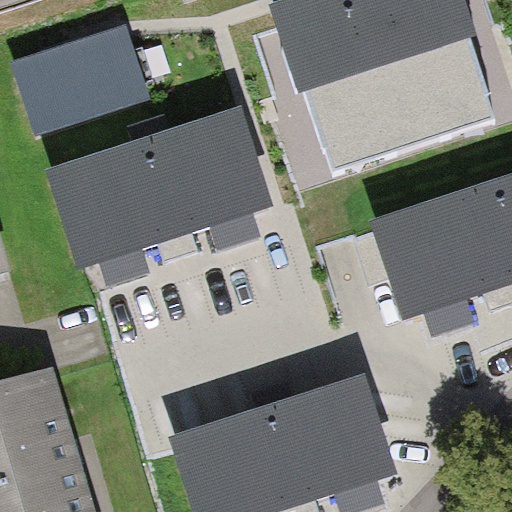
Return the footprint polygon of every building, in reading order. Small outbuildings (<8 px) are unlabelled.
[(315,0),(275,14),(330,178),(502,121),(460,0),(315,0)] [(127,37),(27,68),(89,264),(265,209),(227,88),(151,111),(127,37)] [(511,182),(377,228),(410,325),(511,290),(511,182)] [(95,511),(57,377),(0,392),(0,511),(95,511)] [(364,384),(181,440),(202,511),(297,511),(394,483),(364,384)]
